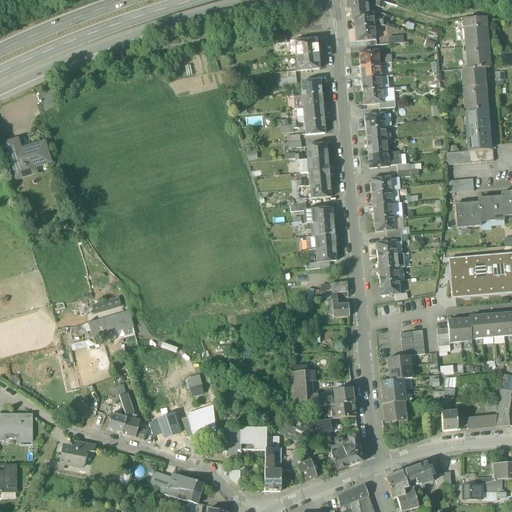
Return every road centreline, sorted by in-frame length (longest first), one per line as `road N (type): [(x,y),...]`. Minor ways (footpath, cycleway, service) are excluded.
road 1 (residential): [(330,0),(363,324)]
road 2 (residential): [(273,508),(237,497),(182,462),(57,423),(0,391)]
road 3 (trunk): [(0,88),(78,51),(258,0)]
road 4 (trunk): [(0,70),(184,0)]
road 5 (residential): [(363,324),(511,307)]
road 6 (residential): [(363,324),(375,465)]
road 7 (residential): [(511,438),(438,446),(375,465)]
road 8 (trunk): [(118,0),(0,47)]
